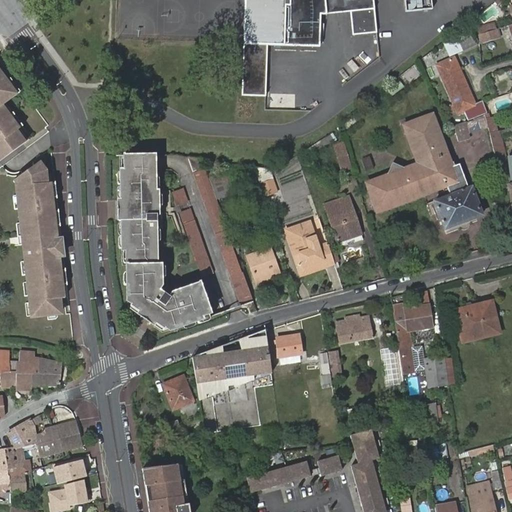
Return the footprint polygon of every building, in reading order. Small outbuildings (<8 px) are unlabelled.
[(244,0),(244,43),(243,45),(267,46),(319,47),(320,15),(350,12),(352,35),(377,33),(373,0),(244,0)] [(404,0),(406,13),(432,10),(431,0),(404,0)] [(478,27),(481,34),(486,32),(496,29),(494,22),(478,27)] [(457,36),(463,51),(478,45),(472,29),(457,36)] [(486,32),(481,34),(482,39),(483,42),(499,37),(496,29),(486,32)] [(463,51),(457,37),(443,43),(449,57),(463,51)] [(267,46),(243,45),(242,96),(266,97),(267,46)] [(454,58),(437,66),(453,103),(448,105),(453,116),(476,106),(454,58)] [(413,63),(401,73),(408,83),(421,72),(413,63)] [(0,158),(24,141),(23,140),(18,135),(21,133),(17,127),(7,114),(0,104),(0,103),(4,101),(0,97),(11,90),(4,79),(0,74),(0,158)] [(7,77),(4,79),(11,90),(0,97),(4,101),(18,91),(7,77)] [(403,84),(398,78),(386,88),(391,93),(403,84)] [(11,111),(7,114),(17,127),(21,124),(11,111)] [(413,141),(412,143),(411,145),(415,156),(419,158),(421,158),(422,161),(418,163),(405,167),(404,169),(403,170),(401,169),(389,162),(384,176),(383,180),(381,179),(379,178),(369,182),(366,186),(370,195),(373,195),(374,199),(372,200),(375,209),(379,211),(391,207),(392,204),(394,204),(394,202),(396,203),(397,204),(413,198),(416,193),(418,194),(418,193),(421,195),(446,185),(449,194),(434,200),(445,229),(482,214),(471,187),(467,188),(458,164),(452,166),(447,152),(439,155),(438,152),(442,150),(444,146),(440,133),(437,133),(436,132),(436,131),(437,127),(433,117),(428,115),(406,123),(404,128),(409,140),(411,141),(413,141)] [(486,120),(485,115),(473,119),(474,121),(465,123),(467,129),(468,131),(487,125),(486,120)] [(355,116),(344,126),(349,132),(360,122),(355,116)] [(493,118),(486,120),(487,125),(489,132),(496,130),(493,118)] [(465,122),(453,126),(455,133),(467,129),(465,123),(465,122)] [(455,133),(459,142),(470,138),(468,131),(467,129),(455,133)] [(489,132),(497,162),(507,160),(498,130),(496,130),(489,132)] [(332,133),(323,140),(327,146),(336,139),(332,133)] [(323,140),(306,151),(310,157),(327,146),(323,140)] [(335,149),(342,172),(352,169),(345,146),(335,149)] [(442,150),(438,152),(439,155),(447,152),(444,146),(442,150)] [(138,156),(137,154),(126,155),(126,169),(121,169),(122,200),(123,200),(124,221),(121,221),(122,251),(126,251),(127,298),(132,302),(129,306),(138,312),(140,309),(157,321),(155,324),(163,328),(165,325),(169,327),(171,326),(172,329),(201,318),(200,316),(208,313),(197,282),(170,292),(171,297),(170,298),(156,289),(156,287),(162,286),(161,264),(158,264),(157,228),(163,228),(162,207),(160,208),(160,191),(157,190),(156,162),(156,155),(138,156)] [(204,166),(202,159),(191,156),(188,155),(193,170),(204,166)] [(370,156),(363,159),(367,170),(374,168),(370,156)] [(52,199),(50,181),(47,182),(46,174),(45,170),(38,161),(18,175),(20,192),(15,193),(30,318),(58,315),(57,304),(53,305),(52,298),(60,297),(64,297),(62,285),(60,269),(59,255),(52,256),(51,241),(54,240),(52,233),(56,233),(55,226),(53,209),(52,199)] [(209,179),(204,166),(193,170),(215,232),(226,228),(222,216),(216,199),(214,193),(209,179)] [(225,173),(232,193),(239,190),(232,171),(225,173)] [(214,193),(216,199),(232,193),(225,173),(209,179),(214,193)] [(14,184),(15,193),(20,192),(18,175),(11,180),(14,184)] [(272,178),(259,182),(263,195),(276,191),(272,178)] [(188,202),(183,187),(171,191),(176,206),(188,202)] [(349,196),(325,203),(326,207),(342,202),(346,212),(353,210),(349,196)] [(342,202),(326,207),(336,238),(360,230),(353,210),(346,212),(342,202)] [(178,213),(182,226),(195,221),(190,209),(178,213)] [(195,221),(182,226),(198,272),(211,268),(195,221)] [(286,229),(289,239),(294,237),(302,262),(297,263),(301,274),(312,270),(310,263),(324,258),(326,266),(334,263),(327,243),(318,246),(310,221),(286,229)] [(230,275),(242,271),(228,233),(226,228),(215,232),(230,275)] [(360,230),(336,238),(337,242),(361,234),(360,230)] [(294,237),(289,239),(297,263),(302,262),(294,237)] [(247,255),(249,259),(272,251),(270,247),(247,255)] [(249,259),(256,280),(279,272),(272,251),(249,259)] [(310,263),(312,270),(326,266),(324,258),(310,263)] [(240,304),(252,300),(242,271),(230,275),(240,304)] [(279,272),(256,280),(257,283),(280,276),(279,272)] [(424,309),(429,309),(429,306),(427,292),(415,294),(417,307),(423,306),(424,309)] [(492,301),(456,311),(463,342),(499,333),(492,301)] [(393,313),(399,353),(401,368),(406,367),(405,359),(412,358),(408,332),(432,328),(429,309),(424,309),(423,306),(417,307),(404,309),(404,311),(393,313)] [(153,326),(155,324),(157,321),(140,309),(138,312),(136,315),(153,326)] [(336,322),(340,344),(373,338),(369,316),(336,322)] [(265,331),(248,338),(248,340),(266,337),(265,331)] [(268,343),(270,359),(301,355),(298,336),(276,339),(276,342),(268,343)] [(235,389),(255,381),(254,377),(260,376),(260,379),(272,374),(266,337),(248,340),(248,338),(239,341),(240,347),(241,351),(223,354),(222,351),(222,348),(206,353),(206,357),(200,358),(200,356),(192,359),(200,403),(207,400),(207,397),(213,396),(213,398),(229,391),(229,388),(234,387),(235,389)] [(11,373),(11,352),(0,350),(0,373),(0,374),(11,373)] [(329,352),(330,364),(338,363),(337,352),(329,352)] [(48,370),(49,361),(35,358),(35,354),(20,353),(19,362),(16,362),(16,373),(17,387),(31,387),(33,370),(48,370)] [(321,355),(322,365),(329,364),(327,354),(321,355)] [(445,360),(445,357),(424,360),(428,389),(448,386),(445,360)] [(452,359),(445,360),(448,384),(455,383),(452,359)] [(59,386),(60,364),(49,361),(48,370),(33,370),(31,387),(59,386)] [(330,364),(329,364),(329,367),(331,376),(330,376),(331,377),(341,376),(339,362),(338,363),(330,364)] [(322,365),(324,376),(330,376),(331,376),(329,367),(329,364),(322,365)] [(387,372),(387,384),(399,384),(399,372),(387,372)] [(1,387),(17,387),(16,373),(11,373),(0,374),(1,387)] [(183,377),(172,381),(173,385),(185,380),(183,377)] [(173,385),(172,381),(164,385),(174,409),(193,401),(185,380),(173,385)] [(436,403),(422,405),(424,424),(439,422),(436,403)] [(352,410),(354,422),(370,418),(368,408),(352,410)] [(22,424),(6,433),(14,448),(15,449),(36,443),(35,436),(33,437),(31,435),(30,432),(27,434),(27,431),(33,428),(30,420),(22,424)] [(53,431),(63,453),(83,448),(76,421),(51,427),(53,431)] [(168,423),(172,440),(182,438),(179,421),(168,423)] [(34,432),(33,428),(27,431),(27,434),(30,432),(31,435),(33,437),(35,436),(34,432)] [(36,443),(15,449),(17,463),(30,462),(63,453),(53,431),(35,436),(36,443)] [(370,431),(349,437),(357,465),(370,461),(378,459),(370,431)] [(437,444),(440,459),(447,458),(445,443),(437,444)] [(31,475),(31,472),(30,462),(17,463),(15,449),(14,448),(4,449),(7,477),(10,477),(10,484),(10,493),(26,491),(24,476),(31,475)] [(0,485),(10,484),(10,477),(7,477),(4,449),(0,450),(0,485)] [(337,456),(316,462),(320,477),(341,471),(337,456)] [(84,460),(58,468),(64,487),(90,478),(84,460)] [(384,511),(370,461),(357,465),(349,467),(361,511),(384,511)] [(249,494),(309,477),(305,462),(246,479),(249,494)] [(189,511),(182,464),(142,469),(149,511),(189,511)] [(511,498),(511,474),(510,467),(502,469),(508,489),(507,490),(509,499),(511,498)] [(31,472),(32,480),(44,477),(43,470),(31,472)] [(470,500),(473,511),(495,511),(489,483),(469,488),(471,499),(470,500)] [(401,499),(402,511),(412,511),(410,498),(406,499),(406,498),(401,499)]
